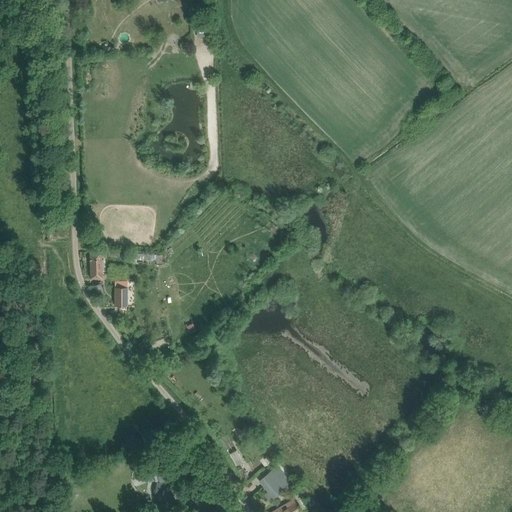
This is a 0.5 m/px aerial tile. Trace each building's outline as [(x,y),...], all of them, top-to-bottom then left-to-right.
[(211,18),(210,10),(199,11),(200,19),(211,18)] [(51,238),(59,238),(66,237),(65,227),(51,228),(51,238)] [(152,253),(132,251),(131,265),(151,266),(152,253)] [(102,278),(102,274),(106,274),(106,264),(101,263),(101,252),(90,252),(91,278),(102,278)] [(127,305),(127,282),(127,281),(125,281),(115,281),(115,305),(127,305)] [(100,284),(93,286),(96,297),(103,294),(100,284)] [(157,482),(155,493),(161,494),(164,485),(167,486),(167,483),(167,481),(179,475),(176,465),(162,467),(160,464),(153,458),(147,465),(155,473),(157,482)] [(267,474),(260,480),(275,498),(283,492),(292,484),(283,472),(277,466),(270,471),(267,474)] [(301,511),(294,499),(286,504),(288,506),(278,511),(301,511)] [(176,511),(178,506),(167,503),(164,511),(176,511)]
